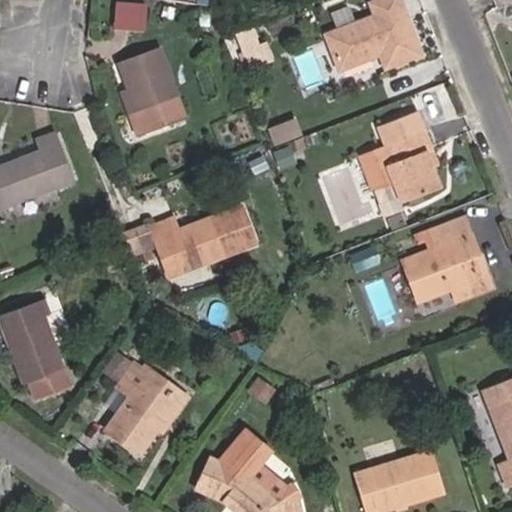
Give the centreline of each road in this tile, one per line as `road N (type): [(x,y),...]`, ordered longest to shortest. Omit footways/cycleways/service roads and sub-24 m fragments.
road 1 (residential): [(511,162),(449,0)]
road 2 (residential): [(122,511),(0,431)]
